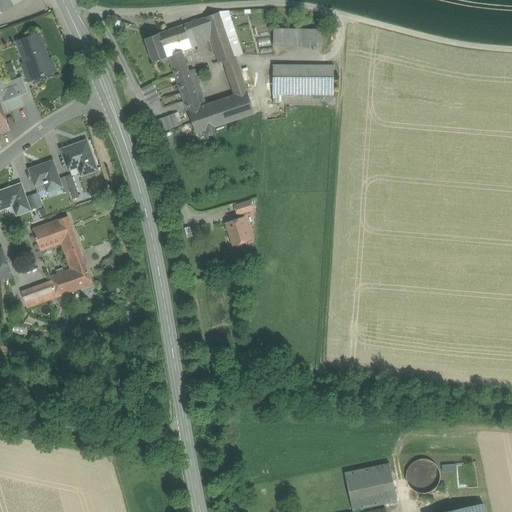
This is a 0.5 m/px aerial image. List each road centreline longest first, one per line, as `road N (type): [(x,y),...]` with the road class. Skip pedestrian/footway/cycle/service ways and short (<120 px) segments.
road 1 (secondary): [(107,96),(152,243),(184,446)]
road 2 (track): [(233,4),(309,6),(511,50)]
road 3 (residential): [(92,9),(152,124),(185,211),(197,218),(228,214)]
road 4 (unclassified): [(184,446),(0,416)]
road 5 (residential): [(92,9),(233,4)]
road 6 (residential): [(0,162),(56,118),(107,96)]
